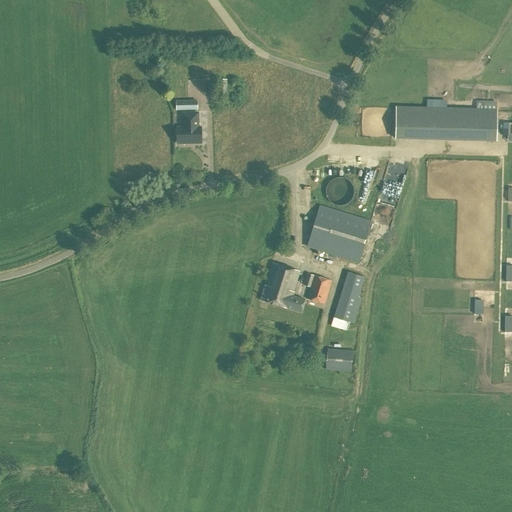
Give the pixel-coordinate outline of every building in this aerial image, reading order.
[(227,94),(227,80),(218,80),(218,94),(227,94)] [(197,100),(176,101),(176,102),(176,110),(197,109),(197,100)] [(394,133),(496,136),(497,106),(395,102),(394,133)] [(197,135),(197,114),(181,114),(182,128),(176,128),(176,142),(191,142),(191,144),(200,144),(200,135),(197,135)] [(393,175),(389,174),(383,195),(397,199),(405,170),(395,167),(393,175)] [(340,207),(342,206),(344,206),(346,205),(347,204),(349,202),(350,201),(352,199),(352,197),(353,195),(353,193),(353,191),(353,189),(352,187),(352,186),(351,184),(349,182),(347,181),(346,179),(344,179),(342,178),(340,178),(339,178),(337,178),(335,178),(334,179),(332,180),(330,181),(329,182),(327,184),(326,185),(326,187),(325,188),(325,190),(325,192),(325,194),(325,195),(325,197),(326,198),(327,200),(329,202),(330,204),(332,205),(333,205),(335,206),(336,206),(338,206),(340,207)] [(382,204),(378,210),(384,214),(387,208),(382,204)] [(358,262),(371,222),(319,206),(307,246),(358,262)] [(264,287),(292,296),(293,292),(292,292),(299,272),(272,263),(264,287)] [(364,277),(347,272),(331,326),(348,331),(350,323),(354,324),(362,298),(358,297),(364,277)] [(324,304),(331,281),(307,273),(303,285),(310,287),(306,299),(324,304)] [(304,300),(292,296),(264,287),(260,300),(283,308),(283,307),(300,313),(304,300)] [(351,372),(353,351),(327,348),(326,370),(351,372)]
